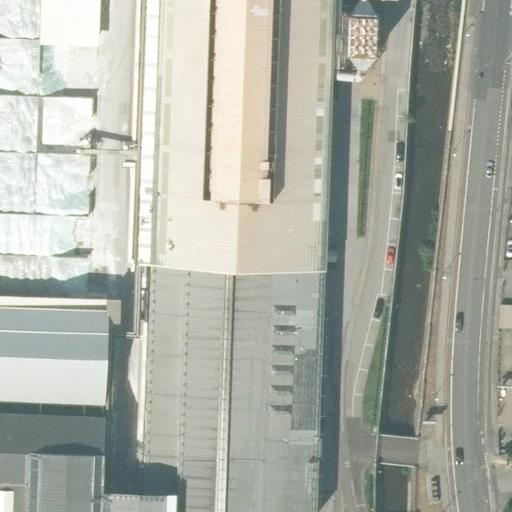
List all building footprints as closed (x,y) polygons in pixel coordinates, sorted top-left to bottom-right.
[(0,511),(312,511),(345,0),(154,0),(146,307),(0,301),(0,511)] [(40,42),(100,44),(101,0),(16,0),(16,34),(41,34),(40,42)] [(351,5),(351,49),(381,49),(381,5),(351,5)] [(511,308),(499,308),(497,331),(511,331),(511,308)] [(426,383),(446,382),(445,363),(425,364),(426,383)]
